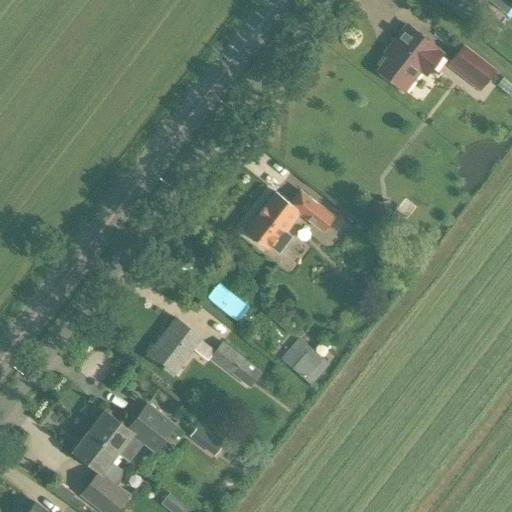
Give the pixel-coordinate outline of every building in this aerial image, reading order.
[(511,0),(445,0),(454,6),(458,0),(472,0),(481,7),(486,0),(488,0),(506,14),(511,5),(511,0)] [(443,53),(437,49),(407,24),(390,46),(393,49),(376,70),(400,89),(417,67),(426,74),(443,53)] [(464,45),(452,61),(483,86),(496,70),(464,45)] [(276,192),(245,231),(267,248),(269,245),(279,253),(291,237),(285,232),(300,213),(323,231),(334,217),(300,191),(290,204),(276,192)] [(389,201),(373,203),(375,221),(392,219),(389,201)] [(209,296),(239,321),(251,306),(221,281),(209,296)] [(201,337),(176,318),(147,355),(173,375),(193,348),(201,337)] [(236,369),(253,382),(261,372),(222,342),(211,357),(233,374),(236,369)] [(280,359),(303,379),(317,363),(304,352),(296,361),(286,352),(280,359)] [(104,411),(88,431),(117,453),(116,453),(128,462),(143,442),(155,451),(174,426),(146,404),(127,429),(104,411)] [(200,422),(190,435),(214,454),(225,441),(200,422)] [(110,461),(116,453),(117,453),(88,431),(73,451),(99,471),(81,494),(104,511),(113,511),(128,493),(115,483),(121,475),(122,471),(120,468),(110,461)] [(47,511),(33,501),(27,510),(23,510),(21,511),(47,511)]
